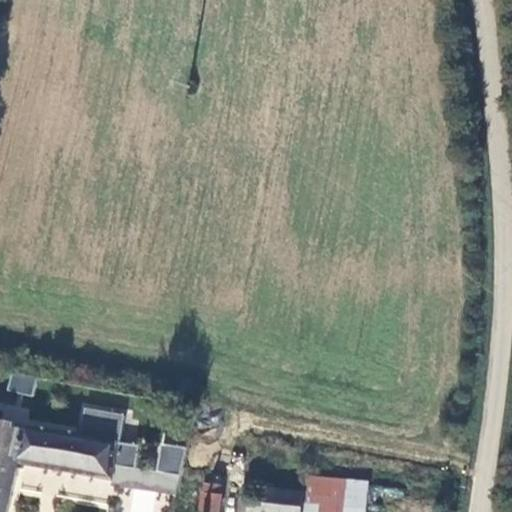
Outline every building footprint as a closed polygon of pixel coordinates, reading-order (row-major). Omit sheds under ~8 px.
[(0,511),(8,511),(14,489),(19,466),(20,453),(8,450),(11,425),(0,423),(0,511)] [(20,453),(19,466),(111,483),(114,466),(118,443),(23,428),(20,453)] [(163,441),(158,472),(182,476),(188,445),(163,441)] [(118,443),(114,466),(138,470),(141,447),(118,443)] [(308,476),(307,491),(308,491),(307,500),(373,506),(375,483),(308,476)] [(199,483),(196,511),(218,511),(221,484),(199,483)] [(261,491),(246,489),(243,511),(306,511),(307,500),(308,491),(307,491),(261,487),(261,491)]
